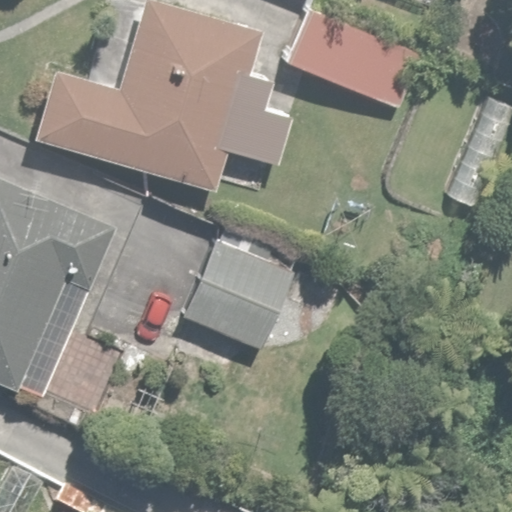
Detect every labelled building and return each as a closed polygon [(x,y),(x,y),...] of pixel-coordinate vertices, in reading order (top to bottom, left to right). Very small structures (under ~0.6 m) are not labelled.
[(43,62),(22,136),(209,187),(219,151),(267,164),(288,89),(238,76),(252,26),(156,0),(137,0),(114,82),(43,62)] [(389,30),(317,0),(305,0),(282,55),(398,105),(410,76),(375,61),(389,30)] [(401,0),(428,13),(434,0),(401,0)] [(511,140),(511,91),(496,84),(443,193),(478,210),(511,140)] [(0,377),(38,393),(109,220),(0,175),(0,377)] [(208,248),(178,307),(254,346),(284,288),(208,248)]
